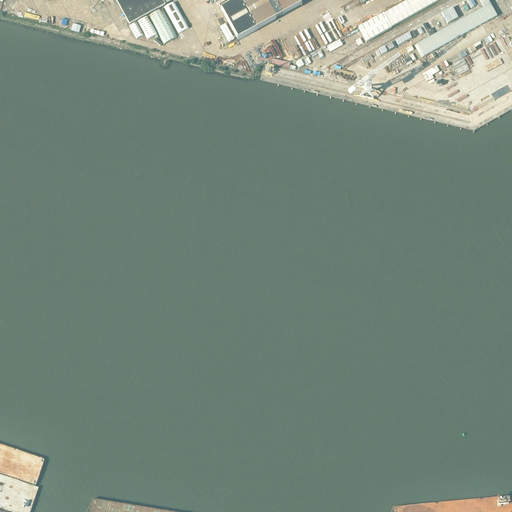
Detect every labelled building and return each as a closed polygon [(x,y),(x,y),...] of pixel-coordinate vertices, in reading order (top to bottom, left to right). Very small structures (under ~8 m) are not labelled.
[(115,0),(129,25),(165,6),(162,0),(115,0)] [(257,30),(302,5),(298,0),(228,0),(219,5),(238,40),(257,30)] [(440,1),(442,0),(410,0),(384,15),(383,14),(358,28),(366,43),(391,28),(440,1)] [(487,0),(479,0),(484,8),(416,45),(423,57),(497,17),(487,0)] [(466,0),(455,6),(461,17),(472,11),(466,0)] [(164,8),(179,34),(188,29),(174,3),(164,8)] [(453,8),(442,12),(447,23),(458,19),(453,8)] [(177,38),(163,11),(162,9),(149,16),(164,45),(177,38)] [(440,14),(435,17),(440,28),(446,25),(440,14)] [(147,40),(157,34),(147,17),(137,23),(147,40)] [(79,33),(81,26),(73,24),(71,31),(79,33)] [(136,38),(142,35),(136,24),(131,27),(136,38)] [(228,43),(234,40),(225,24),(220,27),(228,43)] [(322,41),(315,28),(297,36),(304,50),(322,41)] [(399,45),(411,38),(409,33),(396,40),(399,45)] [(327,46),(330,52),(343,46),(340,40),(327,46)] [(286,43),(278,47),(283,57),(291,53),(286,43)] [(395,48),(392,43),(386,46),(389,51),(395,48)] [(482,64),(482,108),(511,90),(511,80),(511,81),(507,81),(509,82),(506,86),(505,83),(503,83),(504,82),(501,77),(501,76),(499,73),(494,71),(494,70),(492,69),(492,66),(489,66),(491,64),(482,64)]
